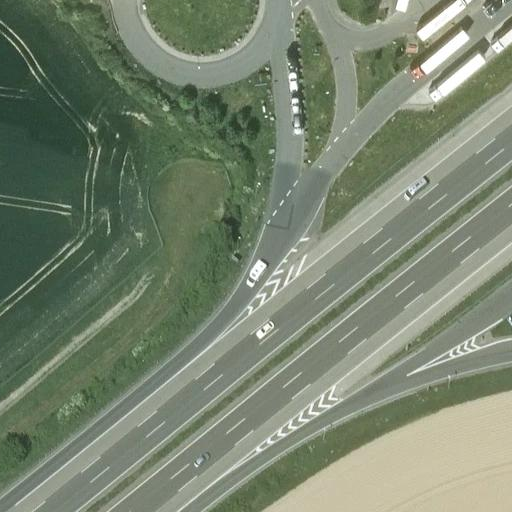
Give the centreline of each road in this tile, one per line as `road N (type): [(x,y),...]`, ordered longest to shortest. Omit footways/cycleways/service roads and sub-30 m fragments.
road 1 (motorway): [(511,121),(153,411)]
road 2 (motorway): [(171,501),(511,224)]
road 3 (motorway): [(283,234),(231,321),(153,411)]
road 4 (motorway): [(171,501),(345,412)]
road 5 (motorway): [(153,411),(29,511)]
